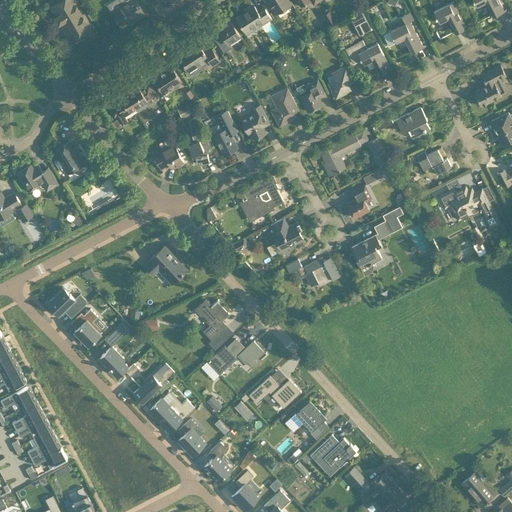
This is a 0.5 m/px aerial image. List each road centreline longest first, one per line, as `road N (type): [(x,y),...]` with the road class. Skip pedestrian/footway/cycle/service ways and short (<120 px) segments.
road 1 (residential): [(442,511),(168,203)]
road 2 (residential): [(6,285),(196,484)]
road 3 (residential): [(168,203),(6,285)]
road 4 (residential): [(70,96),(219,0)]
road 5 (residential): [(290,148),(433,74)]
road 6 (residential): [(168,203),(70,96)]
road 7 (residential): [(168,203),(290,148)]
